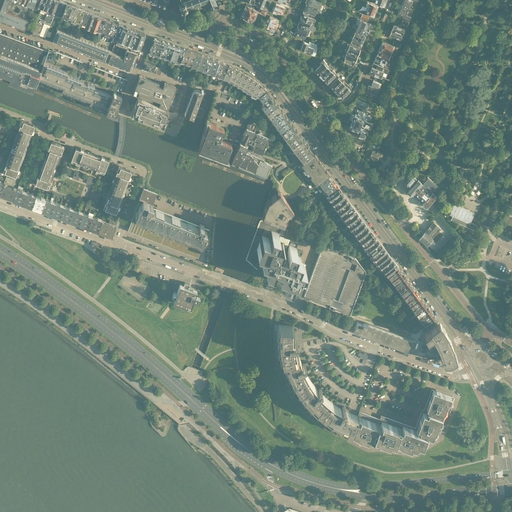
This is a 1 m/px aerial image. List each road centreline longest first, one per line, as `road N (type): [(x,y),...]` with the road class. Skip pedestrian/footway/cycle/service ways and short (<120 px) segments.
road 1 (tertiary): [(453,324),(279,88),(235,54)]
road 2 (residential): [(433,368),(117,245)]
road 3 (primary): [(227,433),(157,363),(0,247)]
road 4 (primary): [(0,256),(189,402)]
road 5 (unclassified): [(0,285),(154,400),(189,402)]
road 6 (residential): [(441,276),(314,107)]
road 7 (residential): [(133,78),(124,113),(174,131),(192,86),(221,89),(235,54)]
road 8 (residential): [(117,245),(141,169),(44,132)]
road 9 (primary): [(342,489),(384,497),(511,488)]
road 10 (primary): [(507,473),(342,489)]
road 11 (residential): [(133,78),(0,25)]
road 12 (residential): [(314,107),(277,60),(217,22)]
road 13 (primary): [(227,433),(294,476),(342,489)]
road 14 (residential): [(117,245),(0,203)]
road 15 (residential): [(391,0),(352,94),(336,104)]
